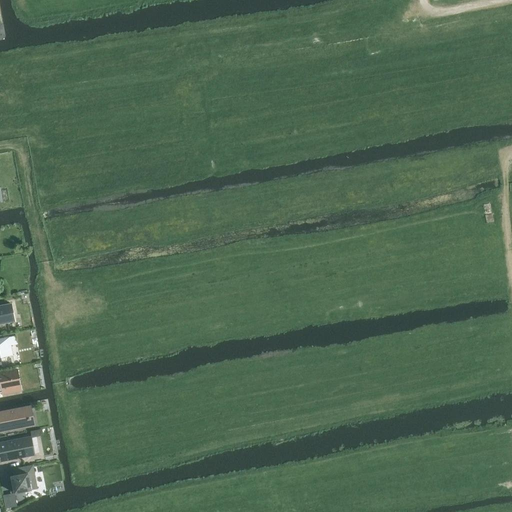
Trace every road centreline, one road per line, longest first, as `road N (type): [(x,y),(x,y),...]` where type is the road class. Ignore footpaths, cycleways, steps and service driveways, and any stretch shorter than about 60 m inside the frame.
road 1 (track): [(49,277),(18,147)]
road 2 (track): [(511,153),(511,278)]
